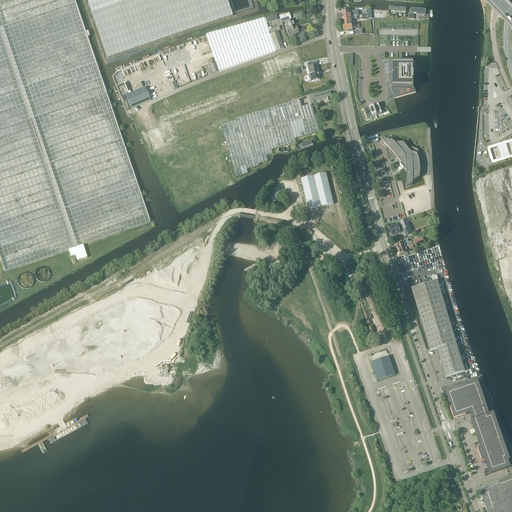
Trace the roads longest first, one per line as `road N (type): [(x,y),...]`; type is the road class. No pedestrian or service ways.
road 1 (tertiary): [(477,511),(371,205),(331,0)]
road 2 (track): [(216,226),(143,270),(141,285),(181,335),(173,359),(60,398)]
road 3 (track): [(181,335),(224,214)]
